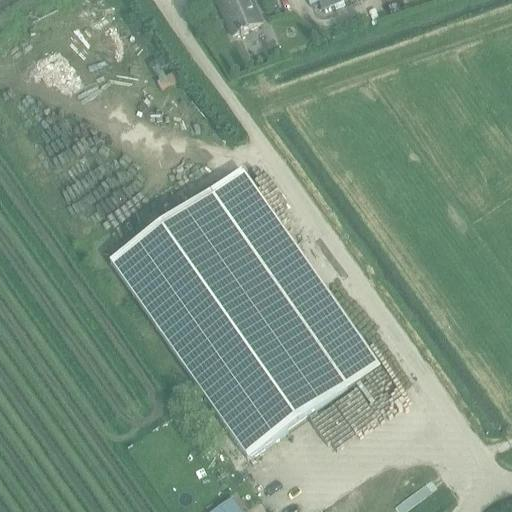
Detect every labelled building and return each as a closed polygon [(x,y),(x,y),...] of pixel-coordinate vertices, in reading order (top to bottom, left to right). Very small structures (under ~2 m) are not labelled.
[(262,27),(250,0),(219,0),(216,1),(232,40),(262,27)] [(317,0),(323,13),(342,5),(352,0),(317,0)] [(160,108),(181,97),(176,89),(155,100),(160,108)] [(244,173),(110,266),(249,464),(348,394),(380,372),(244,173)] [(240,511),(233,502),(218,511),(240,511)]
